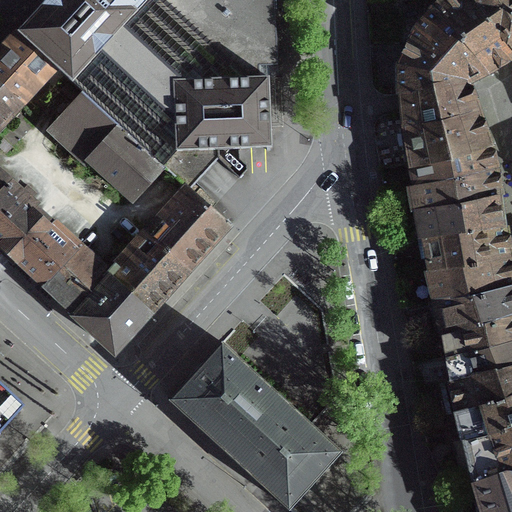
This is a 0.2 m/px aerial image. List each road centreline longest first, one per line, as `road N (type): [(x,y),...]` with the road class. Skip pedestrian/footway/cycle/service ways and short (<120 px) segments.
road 1 (residential): [(410,511),(347,172)]
road 2 (residential): [(347,172),(315,187),(117,403)]
road 3 (residential): [(347,172),(332,0)]
road 4 (residential): [(238,511),(117,403)]
road 5 (residential): [(0,296),(117,403)]
road 6 (residential): [(117,403),(14,511)]
